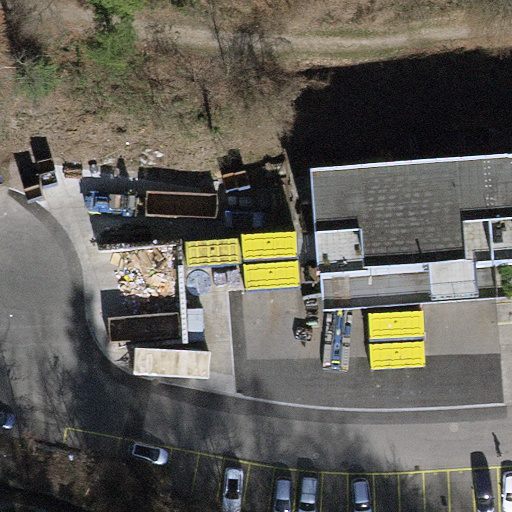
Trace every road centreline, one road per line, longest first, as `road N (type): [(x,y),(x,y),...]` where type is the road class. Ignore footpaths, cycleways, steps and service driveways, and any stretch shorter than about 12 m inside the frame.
road 1 (residential): [(0,381),(280,435),(408,445),(511,439)]
road 2 (track): [(511,28),(404,39),(203,39),(15,0)]
